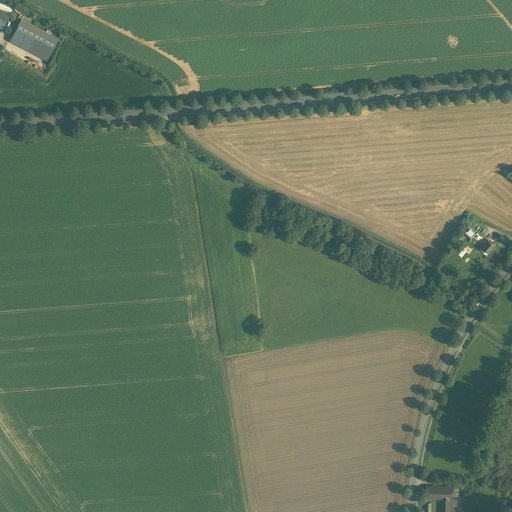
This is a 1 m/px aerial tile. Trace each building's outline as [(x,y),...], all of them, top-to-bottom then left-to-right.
[(0,27),(4,29),(11,13),(0,8),(0,27)] [(58,39),(21,20),(11,39),(48,58),(58,39)] [(468,242),(472,238),(469,236),(466,233),(463,237),(468,242)] [(488,240),(485,244),(484,243),(481,246),(488,253),(495,245),(488,240)] [(467,245),(464,249),(469,254),(473,250),(467,245)] [(453,486),(426,485),(426,498),(441,498),(451,498),(453,498),(453,486)] [(450,511),(451,498),(441,498),(440,511),(450,511)]
